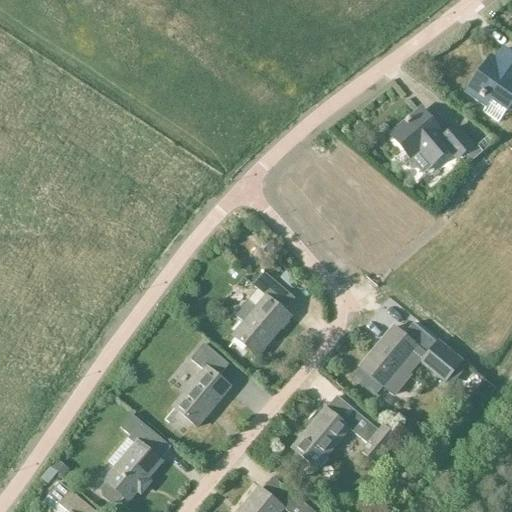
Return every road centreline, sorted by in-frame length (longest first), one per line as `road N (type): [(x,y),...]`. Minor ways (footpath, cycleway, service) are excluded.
road 1 (residential): [(185,511),(326,348),(347,300),(243,191)]
road 2 (residential): [(0,510),(243,191)]
road 3 (residential): [(243,191),(481,0)]
